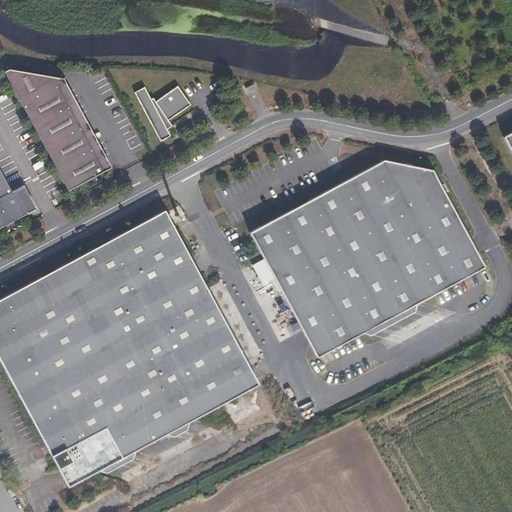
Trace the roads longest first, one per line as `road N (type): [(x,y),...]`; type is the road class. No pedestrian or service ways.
road 1 (unclassified): [(0,268),(271,124),(294,119),(431,136),(511,99)]
road 2 (track): [(511,231),(392,0)]
